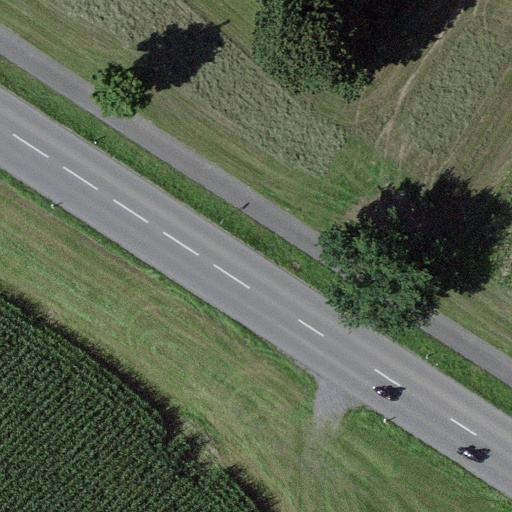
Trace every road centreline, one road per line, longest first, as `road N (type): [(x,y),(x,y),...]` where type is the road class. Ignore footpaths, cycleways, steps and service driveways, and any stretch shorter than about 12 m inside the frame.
road 1 (secondary): [(511,459),(0,125)]
road 2 (track): [(322,511),(315,474),(350,355)]
